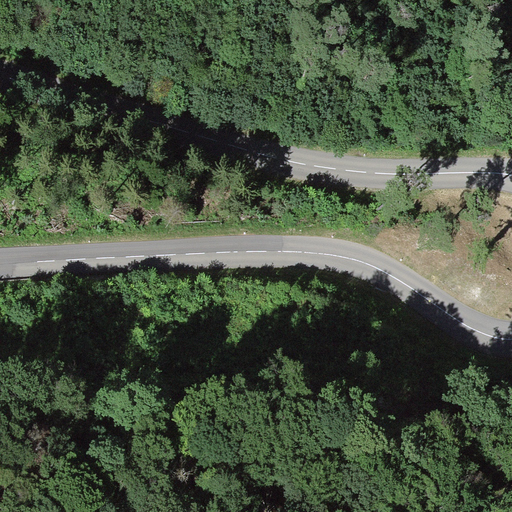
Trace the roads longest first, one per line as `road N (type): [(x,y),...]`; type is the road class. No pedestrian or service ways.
road 1 (tertiary): [(0,262),(338,253),(371,264),(478,330),(511,337)]
road 2 (tertiary): [(511,174),(292,161),(0,74)]
